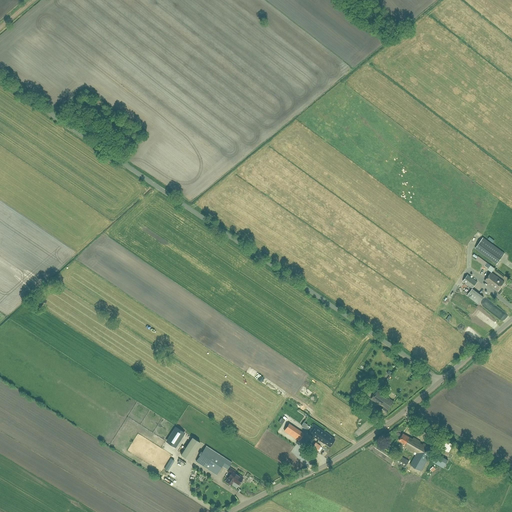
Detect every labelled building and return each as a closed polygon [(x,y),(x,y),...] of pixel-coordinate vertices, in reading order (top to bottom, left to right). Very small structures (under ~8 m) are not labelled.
[(496,264),(499,260),(504,253),(483,237),(475,248),(496,264)] [(490,265),(478,256),(476,259),(488,268),(487,269),(492,272),(495,268),(490,265)] [(498,290),(504,281),(491,272),(484,281),(498,290)] [(472,288),(477,282),(467,274),(463,281),(472,288)] [(483,296),(472,288),(467,295),(478,304),(483,296)] [(483,298),(480,302),(485,307),(489,303),(483,298)] [(377,390),(370,399),(380,405),(380,404),(383,406),(380,410),(384,413),(393,401),(389,398),(377,390)] [(288,400),(292,395),(285,391),(282,396),(288,400)] [(355,394),(352,399),(357,403),(360,398),(355,394)] [(307,413),(311,408),(297,399),(293,404),(307,413)] [(308,416),(299,426),(306,433),(315,423),(308,416)] [(303,433),(289,423),(284,431),(299,440),(303,433)] [(319,440),(325,432),(314,424),(308,433),(319,440)] [(166,441),(173,445),(182,431),(175,426),(166,441)] [(330,446),(335,439),(329,436),(330,435),(325,432),(319,440),(324,443),(324,442),(330,446)] [(413,439),(403,433),(399,440),(405,444),(404,445),(407,447),(406,449),(416,454),(410,464),(421,470),(434,449),(424,443),(423,444),(420,442),(421,441),(413,437),(413,439)] [(192,437),(181,455),(188,459),(200,442),(192,437)] [(449,452),(452,444),(441,438),(438,445),(440,445),(439,447),(449,452)] [(232,462),(206,446),(196,461),(216,474),(222,465),(227,469),(232,462)] [(405,467),(409,460),(399,455),(395,462),(405,467)] [(164,468),(168,470),(174,460),(171,458),(164,468)] [(238,484),(243,477),(234,472),(235,471),(230,467),(227,471),(230,473),(225,481),(231,485),(234,481),(238,484)]
